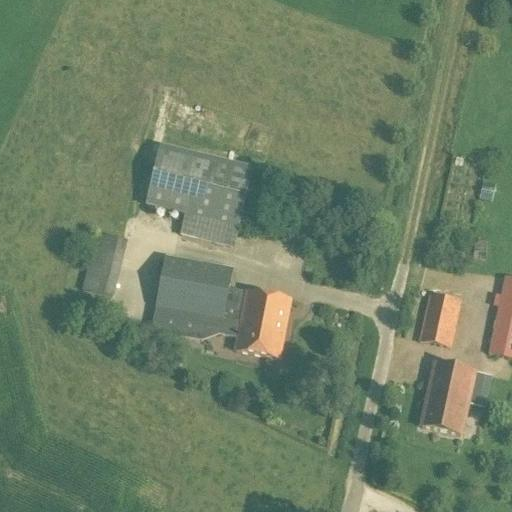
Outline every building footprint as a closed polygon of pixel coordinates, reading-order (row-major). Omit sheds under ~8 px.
[(288,89),(282,102),(312,115),(317,102),(288,89)] [(184,219),(180,238),(234,251),(253,173),(160,150),(146,209),(184,219)] [(82,292),(114,300),(127,245),(96,237),(82,292)] [(239,341),(236,355),(279,363),(290,303),(229,292),(233,272),(166,259),(151,336),(219,348),(221,338),(239,341)] [(488,357),(511,361),(511,299),(500,297),(488,357)] [(419,344),(451,351),(461,305),(429,298),(419,344)] [(476,375),(434,366),(420,429),(462,439),(476,375)]
